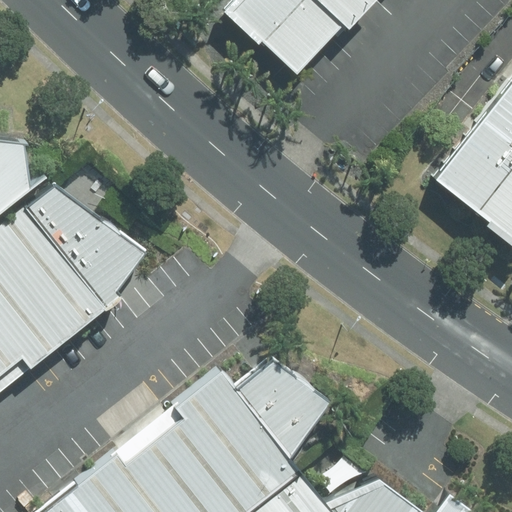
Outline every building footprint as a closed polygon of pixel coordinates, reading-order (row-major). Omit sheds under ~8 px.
[(226,0),(221,6),(259,41),(263,37),(297,68),(344,17),(349,21),(368,0),(226,0)] [(511,80),(438,175),(490,215),(487,219),(511,238),(511,80)] [(0,207),(20,192),(32,182),(27,136),(0,134),(0,207)] [(0,370),(24,352),(31,362),(107,304),(124,290),(118,284),(146,248),(46,170),(32,182),(20,192),(0,207),(0,370)] [(0,385),(31,362),(24,352),(0,370),(0,385)] [(237,511),(301,462),(290,448),(330,395),(273,353),(236,382),(222,364),(35,511),(237,511)] [(237,511),(482,511),(449,487),(430,511),(381,473),(327,496),(301,462),(237,511)]
